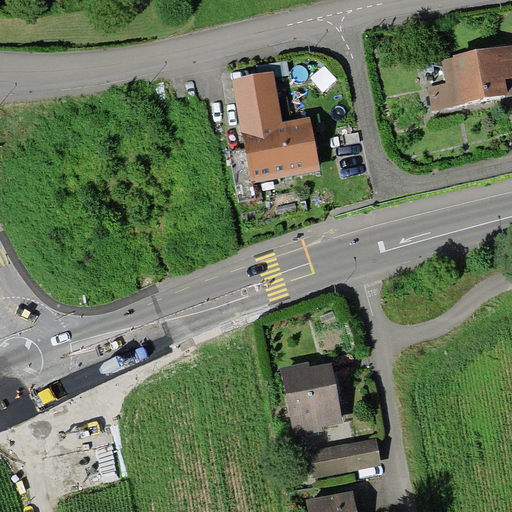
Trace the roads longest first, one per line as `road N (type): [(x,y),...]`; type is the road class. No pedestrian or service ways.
road 1 (residential): [(0,75),(177,51),(340,16)]
road 2 (secondary): [(58,350),(157,325),(359,253)]
road 3 (residential): [(340,16),(376,163),(391,180),(511,158)]
road 4 (residential): [(359,253),(410,511)]
road 5 (secondary): [(359,253),(511,213)]
road 6 (residential): [(63,511),(36,394)]
